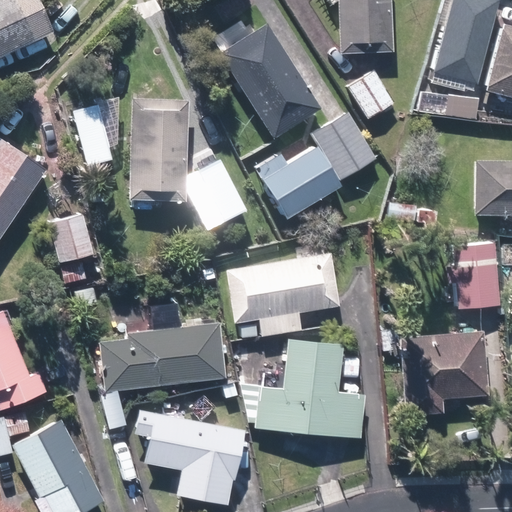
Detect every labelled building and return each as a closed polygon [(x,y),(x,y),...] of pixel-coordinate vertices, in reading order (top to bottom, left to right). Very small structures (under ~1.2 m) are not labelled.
[(0,0),(0,55),(54,30),(40,0),(0,0)] [(392,49),(391,0),(337,0),(338,50),(392,49)] [(497,2),(491,0),(454,0),(441,37),(479,51),(497,2)] [(511,26),(494,22),(478,87),(511,95),(511,26)] [(269,26),(221,58),(273,135),(321,103),(269,26)] [(376,69),(347,87),(365,116),(394,98),(376,69)] [(464,82),(434,78),(431,99),(461,103),(464,82)] [(154,198),(163,198),(163,204),(178,204),(178,198),(187,199),(190,96),(132,93),(128,197),(135,197),(135,209),(154,210),(154,198)] [(348,111),(256,164),(285,214),(377,161),(348,111)] [(0,234),(45,167),(3,139),(4,138),(0,135),(0,234)] [(511,158),(475,157),(473,210),(511,211),(511,158)] [(82,218),(48,230),(60,260),(93,248),(82,218)] [(450,242),(452,264),(444,264),(446,282),(453,281),(454,305),(496,302),(492,239),(450,242)] [(234,322),(241,321),(243,337),(301,328),(298,312),(340,306),(331,248),(225,265),(234,322)] [(144,296),(148,328),(95,335),(101,390),(226,375),(220,320),(178,325),(175,292),(144,296)] [(0,404),(1,407),(46,389),(39,370),(33,372),(4,303),(0,304),(0,404)] [(258,382),(258,392),(242,390),(240,417),(255,418),(255,426),(361,435),(365,391),(339,389),(344,339),(286,335),(281,384),(258,382)] [(402,411),(442,411),(442,391),(481,392),(481,335),(402,335),(402,411)] [(138,406),(133,430),(148,433),(144,458),(181,465),(176,493),(221,501),(225,476),(237,478),(246,426),(138,406)] [(24,407),(0,412),(0,454),(15,451),(39,492),(32,496),(40,511),(77,511),(106,495),(60,416),(30,434),(24,407)]
